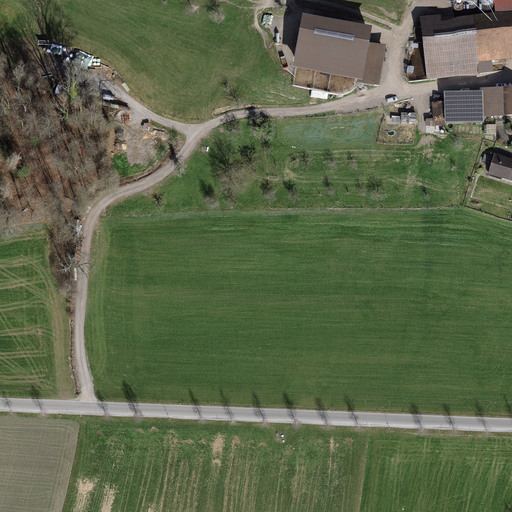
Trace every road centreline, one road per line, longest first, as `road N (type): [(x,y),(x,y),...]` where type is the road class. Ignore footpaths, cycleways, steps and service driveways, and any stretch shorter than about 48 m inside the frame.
road 1 (unclassified): [(90,407),(79,350),(100,214),(181,159),(199,130),(240,113),(317,109),(511,76)]
road 2 (unclassified): [(90,407),(511,424)]
